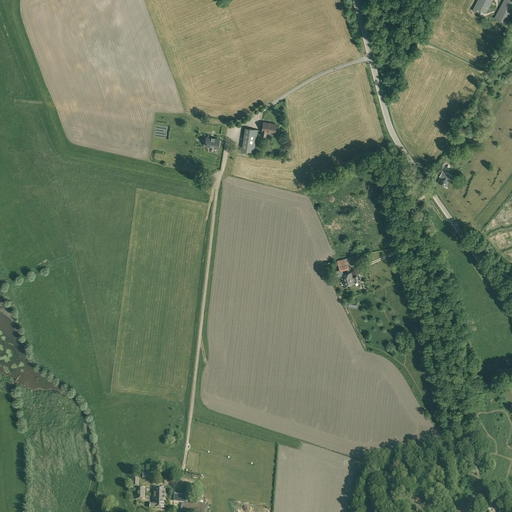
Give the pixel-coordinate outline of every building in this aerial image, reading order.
[(478,9),(486,14),(493,0),(477,0),(472,10),(476,13),(478,9)] [(511,0),(503,0),(494,18),(507,24),(511,13),(511,0)] [(261,135),(266,136),(266,131),(275,133),(276,124),(263,122),(262,130),(261,135)] [(241,151),(254,153),(258,130),(245,128),(241,151)] [(211,137),(211,138),(207,137),(206,145),(218,147),(219,142),(219,139),(218,139),(214,139),(214,137),(211,137)] [(444,154),(449,157),(452,151),(447,149),(444,154)] [(438,182),(448,188),(451,181),(450,180),(452,176),(442,170),(440,176),(441,176),(438,182)] [(348,263),(355,261),(354,256),(337,260),(338,265),(340,270),(340,272),(343,271),(349,269),(348,263)] [(340,272),(340,270),(336,271),(337,276),(341,275),(344,286),(354,283),(354,281),(356,281),(358,280),(357,276),(355,277),(355,278),(353,279),(351,272),(344,275),(343,271),(340,272)] [(135,500),(145,500),(145,488),(135,488),(135,500)] [(154,508),(164,508),(164,507),(165,507),(165,504),(164,504),(164,500),(165,500),(165,488),(153,488),(153,500),(154,500),(154,503),(149,503),(149,508),(154,508)] [(180,511),(187,511),(205,511),(207,504),(194,502),(194,504),(181,502),(174,501),(173,506),(180,507),(180,511)]
